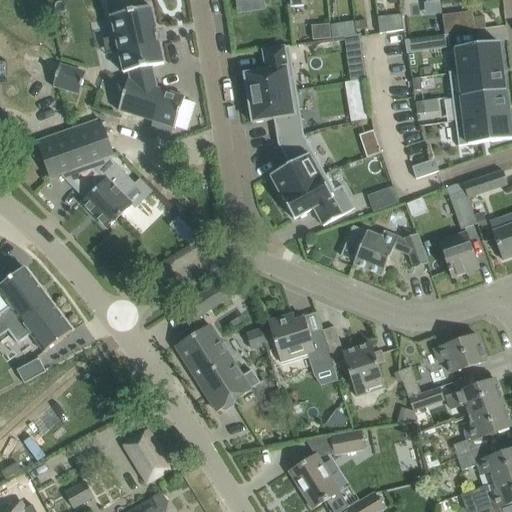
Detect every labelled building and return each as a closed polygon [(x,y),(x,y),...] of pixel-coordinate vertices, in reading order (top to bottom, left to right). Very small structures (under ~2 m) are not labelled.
[(151,69),(164,66),(163,64),(158,44),(159,44),(159,41),(158,42),(156,33),(157,33),(156,31),(155,31),(151,11),(152,11),(151,9),(134,13),(130,0),(106,0),(107,1),(108,1),(111,18),(110,18),(111,20),(112,20),(124,73),(123,73),(123,75),(129,74),(131,82),(130,82),(128,81),(118,112),(120,113),(153,123),(150,132),(171,139),(173,130),(175,130),(185,99),(183,98),(183,99),(156,90),(151,69)] [(454,16),(442,18),(444,36),(448,35),(456,34),(454,16)] [(367,29),(366,21),(354,23),(355,31),(367,29)] [(402,22),(390,23),(391,31),(403,30),(402,22)] [(444,36),(424,38),(426,51),(450,48),(448,35),(444,36)] [(458,73),(502,67),(499,43),(455,49),(458,72),(458,73)] [(244,75),(248,99),(296,92),(289,47),(262,51),(266,71),(244,75)] [(66,91),(73,69),(59,64),(52,87),(66,91)] [(505,91),(502,67),(458,73),(458,72),(449,74),(452,98),(505,91)] [(420,78),(412,79),(414,92),(422,90),(420,78)] [(508,116),(505,91),(452,98),(455,123),(508,116)] [(278,145),(303,136),(296,92),(248,99),(252,124),(274,121),(278,145)] [(423,102),(415,103),(417,115),(425,114),(423,102)] [(508,116),(455,123),(458,147),(511,140),(508,116)] [(101,121),(38,143),(50,179),(60,175),(64,174),(90,165),(109,158),(112,157),(108,144),(108,143),(101,121)] [(367,156),(383,153),(378,130),(362,133),(367,156)] [(282,199),(325,175),(303,136),(278,145),(289,166),(270,177),(282,199)] [(136,185),(109,158),(90,165),(92,167),(106,181),(82,204),(107,229),(131,205),(123,197),(136,185)] [(434,160),(412,168),(416,180),(438,172),(434,160)] [(90,165),(64,174),(74,184),(92,167),(90,165)] [(465,192),(468,200),(507,186),(503,172),(463,185),(465,192)] [(325,175),(282,199),(294,220),(313,210),(323,227),(355,210),(342,186),(334,191),(325,175)] [(375,209),(397,203),(394,188),(371,194),(375,209)] [(477,225),(468,200),(465,192),(449,197),(461,230),(477,225)] [(511,215),(511,216),(511,218),(511,225),(492,233),(502,261),(511,257),(511,215)] [(178,218),(170,226),(191,247),(199,239),(178,218)] [(354,263),(353,265),(382,277),(393,249),(409,256),(414,269),(427,264),(417,236),(402,240),(384,232),(381,238),(367,232),(354,263)] [(438,243),(451,279),(480,269),(466,233),(438,243)] [(0,294),(10,307),(0,314),(0,337),(8,332),(7,331),(48,300),(24,268),(0,286),(0,294)] [(230,298),(220,283),(183,306),(193,321),(230,298)] [(48,300),(7,331),(8,332),(18,345),(31,335),(44,353),(72,332),(48,300)] [(284,317),(268,322),(281,363),(307,355),(313,374),(334,367),(322,332),(310,336),(304,319),(286,324),(284,317)] [(210,326),(208,327),(176,348),(196,380),(217,412),(220,410),(225,412),(233,406),(234,401),(250,391),(250,390),(259,384),(251,372),(242,378),(230,358),(216,336),(210,326)] [(335,328),(322,332),(334,367),(346,363),(357,397),(386,388),(378,364),(385,362),(381,351),(374,354),(371,344),(343,353),(335,328)] [(247,334),(252,350),(265,346),(260,330),(247,334)] [(450,374),(486,361),(477,336),(434,351),(438,363),(446,361),(450,374)] [(39,359),(17,371),(24,384),(46,372),(39,359)] [(411,368),(399,372),(408,400),(420,395),(411,368)] [(468,416),(503,403),(495,380),(444,399),(448,410),(464,404),(468,416)] [(439,390),(438,389),(420,395),(408,400),(413,412),(417,411),(420,410),(443,402),(439,390)] [(460,443),(464,456),(484,449),(487,448),(483,438),(511,427),(503,403),(468,416),(472,427),(465,429),(469,440),(460,443)] [(335,411),(325,426),(338,435),(348,420),(335,411)] [(150,431),(121,447),(145,488),(174,472),(150,431)] [(362,431),(332,437),(335,457),(365,451),(362,431)] [(484,449),(464,456),(457,459),(462,472),(478,466),(481,475),(488,472),(492,484),(511,476),(511,450),(488,459),(484,449)] [(316,455),(289,472),(313,510),(340,493),(316,455)] [(511,476),(492,484),(470,492),(477,511),(501,511),(500,508),(511,503),(511,476)] [(85,483),(65,494),(73,509),(94,498),(85,483)] [(132,511),(172,511),(161,495),(132,511)] [(374,495),(349,509),(350,511),(379,511),(383,510),(374,495)]
